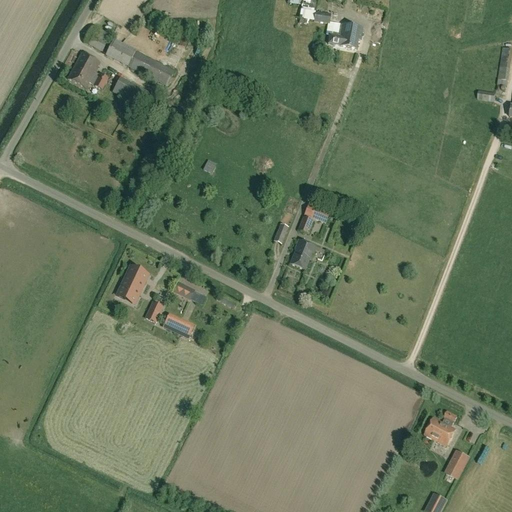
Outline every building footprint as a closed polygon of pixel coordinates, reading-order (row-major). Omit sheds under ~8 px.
[(328,25),(330,16),(315,14),(313,23),(328,25)] [(342,26),(339,38),(330,37),(329,46),(356,51),(358,43),(360,43),(362,30),(342,26)] [(92,27),(83,44),(102,54),(111,37),(92,27)] [(174,73),(135,54),(112,42),(105,57),(128,69),(167,88),(174,73)] [(507,88),(511,55),(511,50),(502,49),(497,87),(507,88)] [(102,92),(108,81),(99,77),(95,74),(100,65),(81,55),(67,81),(85,91),(89,85),(102,92)] [(155,99),(120,79),(112,93),(147,113),(155,99)] [(477,101),(494,103),(495,94),(478,92),(477,101)] [(206,159),(201,167),(209,171),(213,162),(206,159)] [(303,217),(325,225),(329,213),(308,205),(303,217)] [(303,218),(298,232),(308,235),(313,222),(303,218)] [(280,225),(273,242),(281,246),(288,228),(280,225)] [(289,266),(305,272),(309,261),(310,262),(315,249),(298,242),(294,252),(295,252),(289,266)] [(181,262),(168,257),(164,268),(176,273),(181,262)] [(142,291),(149,276),(131,267),(116,297),(125,302),(128,296),(136,300),(140,290),(142,291)] [(195,292),(177,283),(172,295),(189,303),(195,292)] [(224,308),(229,305),(225,297),(220,300),(224,308)] [(152,304),(144,320),(156,326),(163,309),(152,304)] [(162,329),(188,341),(194,327),(168,315),(162,329)] [(447,414),(444,419),(442,424),(433,420),(424,437),(447,449),(456,431),(447,427),(449,422),(454,425),(457,418),(447,414)] [(456,453),(445,476),(458,482),(469,459),(456,453)] [(434,495),(425,511),(441,511),(447,502),(434,495)]
